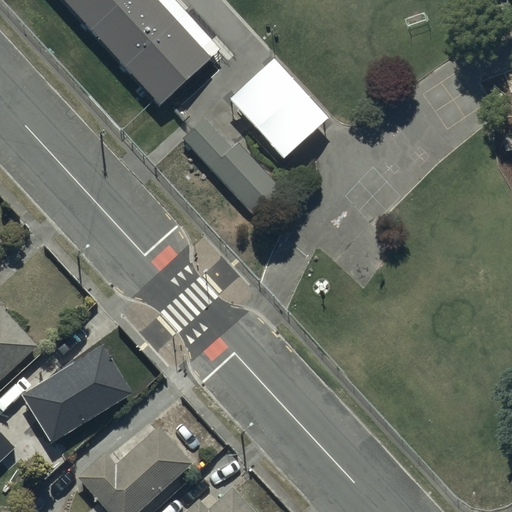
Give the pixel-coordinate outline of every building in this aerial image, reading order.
[(229,39),(192,0),(64,0),(169,111),(199,82),(192,75),(229,39)] [(0,375),(37,341),(0,301),(0,375)] [(105,341),(20,389),(47,438),(132,389),(105,341)] [(101,446),(74,472),(112,511),(130,511),(188,456),(155,423),(116,461),(101,446)] [(0,454),(13,442),(0,428),(0,454)] [(254,511),(227,484),(204,505),(195,496),(177,511),(254,511)]
